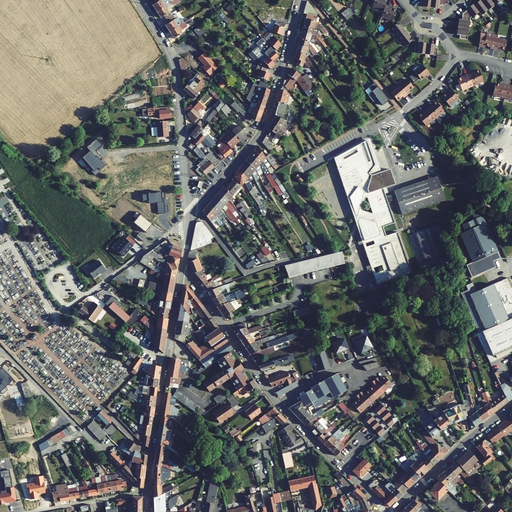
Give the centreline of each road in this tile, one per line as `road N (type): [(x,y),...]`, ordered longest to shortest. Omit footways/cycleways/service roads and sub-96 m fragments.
road 1 (residential): [(383,511),(270,395),(182,270)]
road 2 (residential): [(300,0),(264,126),(188,217)]
road 3 (residential): [(188,217),(175,67),(137,0)]
road 4 (residential): [(182,270),(147,493)]
road 5 (tertiary): [(390,511),(511,404)]
road 6 (residential): [(64,308),(188,217)]
